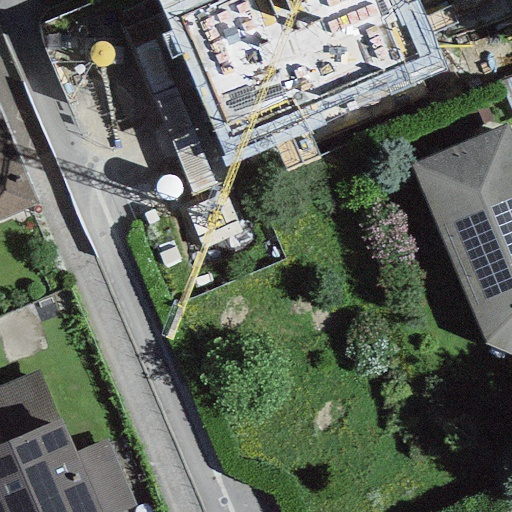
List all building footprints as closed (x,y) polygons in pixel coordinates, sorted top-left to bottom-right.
[(399,0),(157,0),(225,166),(448,76),(419,4),(404,10),(399,0)] [(0,115),(0,217),(37,201),(0,115)] [(511,139),(505,122),(407,160),(483,342),(511,352),(511,139)] [(60,414),(56,416),(38,371),(0,386),(0,511),(100,511),(76,454),(60,414)] [(108,441),(76,454),(100,511),(114,511),(134,504),(108,441)]
